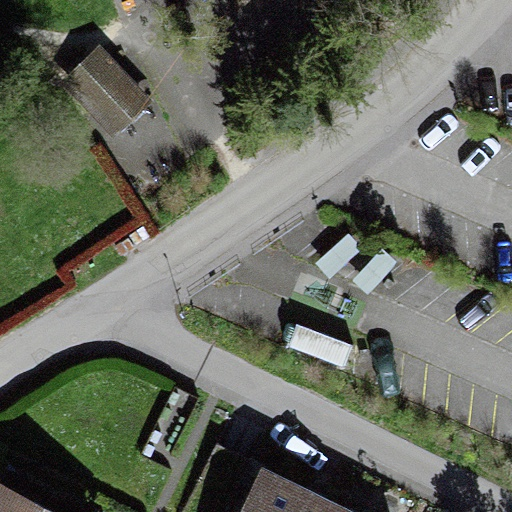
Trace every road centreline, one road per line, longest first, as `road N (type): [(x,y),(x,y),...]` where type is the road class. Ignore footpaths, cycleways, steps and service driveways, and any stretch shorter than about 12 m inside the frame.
road 1 (residential): [(114,317),(484,50),(511,0)]
road 2 (residential): [(114,317),(506,511)]
road 3 (residential): [(0,383),(114,317)]
